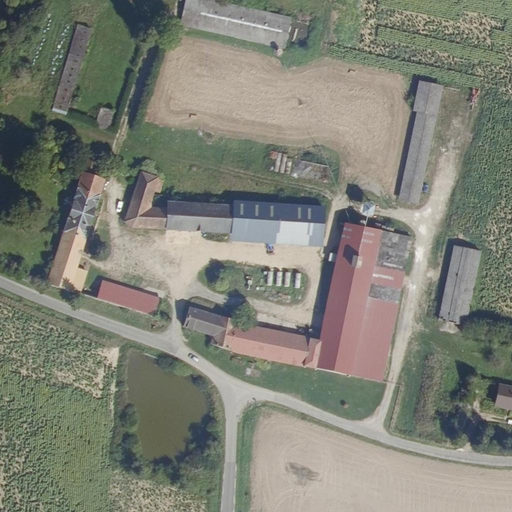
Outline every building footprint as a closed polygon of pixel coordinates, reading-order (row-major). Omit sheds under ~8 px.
[(286,47),(292,16),(210,0),(186,0),(181,27),(286,47)] [(87,25),(58,115),(73,119),(101,30),(87,25)] [(416,113),(398,200),(417,204),(437,110),(413,106),(411,112),(416,113)] [(110,107),(103,128),(116,132),(123,111),(110,107)] [(271,151),(270,158),(277,159),(275,171),(279,172),(282,153),(271,151)] [(79,271),(113,177),(100,173),(104,160),(93,157),(47,285),(81,297),(89,274),(79,271)] [(243,236),(246,211),(246,209),(181,204),(172,202),(156,199),(157,193),(157,190),(160,178),(160,176),(147,173),(138,223),(142,228),(243,236)] [(165,191),(167,179),(160,178),(157,190),(165,191)] [(172,202),(174,196),(157,193),(156,199),(172,202)] [(372,216),(376,218),(380,206),(368,202),(361,223),(368,225),(372,216)] [(332,232),(333,220),(321,217),(246,211),(243,236),(331,244),(331,241),(332,232)] [(380,383),(409,238),(344,223),(341,234),(340,242),(319,341),(314,370),(380,383)] [(340,242),(341,234),(332,232),(331,241),(340,242)] [(455,245),(438,317),(464,323),(480,251),(455,245)] [(161,305),(106,289),(101,303),(157,321),(161,305)] [(314,370),(319,341),(224,321),(191,312),(185,330),(211,338),(210,344),(226,351),(314,370)]
